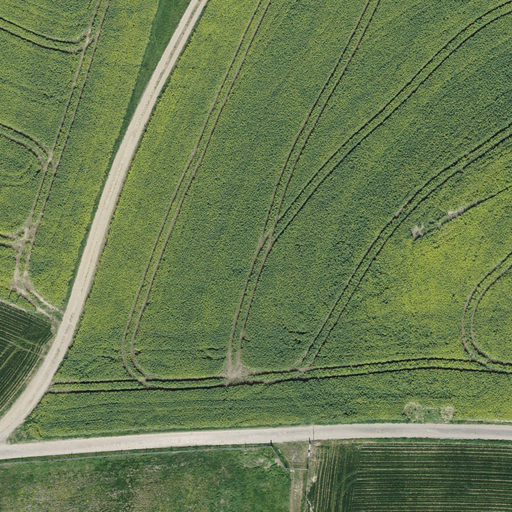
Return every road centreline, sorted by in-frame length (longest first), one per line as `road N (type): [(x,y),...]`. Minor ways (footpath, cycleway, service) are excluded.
road 1 (track): [(0,452),(339,431),(511,433)]
road 2 (track): [(0,432),(50,366),(126,150),(200,0)]
